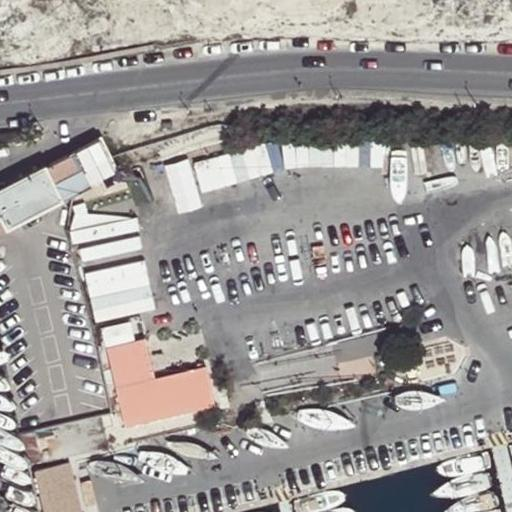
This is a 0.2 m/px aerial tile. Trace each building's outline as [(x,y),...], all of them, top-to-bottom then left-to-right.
[(0,213),(4,212),(11,223),(74,191),(118,168),(113,159),(102,136),(0,189),(0,213)] [(289,170),(284,142),(198,158),(203,186),(289,170)] [(142,215),(80,227),(98,319),(160,307),(142,215)] [(246,222),(248,234),(291,227),(289,215),(246,222)] [(122,404),(127,422),(218,398),(207,360),(158,373),(148,335),(107,345),(122,404)] [(42,468),(54,511),(90,511),(74,458),(42,468)]
